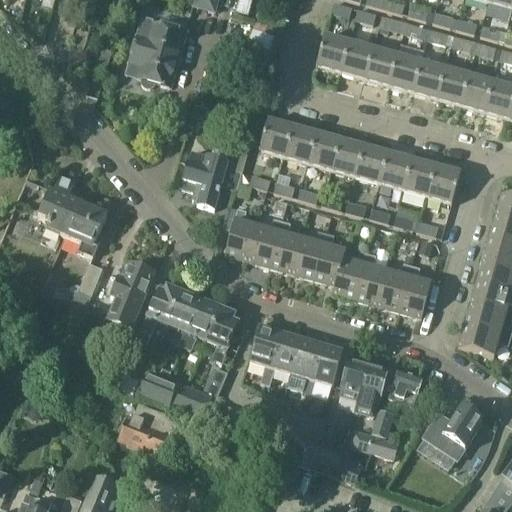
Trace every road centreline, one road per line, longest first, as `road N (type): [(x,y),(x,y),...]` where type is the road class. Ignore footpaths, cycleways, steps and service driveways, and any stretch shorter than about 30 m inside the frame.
road 1 (residential): [(429,356),(234,294),(0,41)]
road 2 (residential): [(312,0),(288,99),(487,165)]
road 3 (residential): [(429,356),(487,165)]
